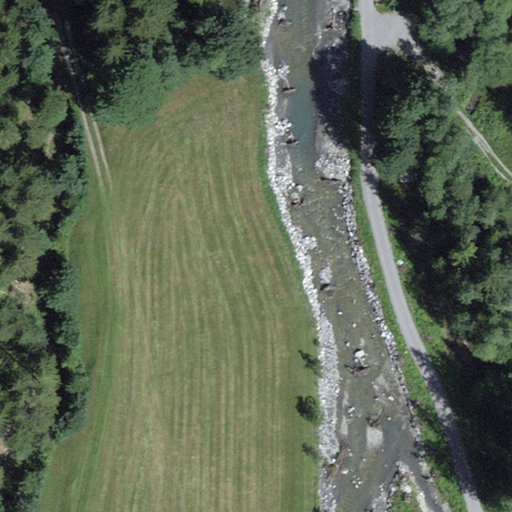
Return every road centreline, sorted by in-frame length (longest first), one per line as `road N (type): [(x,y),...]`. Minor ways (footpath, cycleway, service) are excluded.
road 1 (track): [(477,511),(365,192),(367,37)]
road 2 (track): [(511,180),(395,35),(367,37)]
